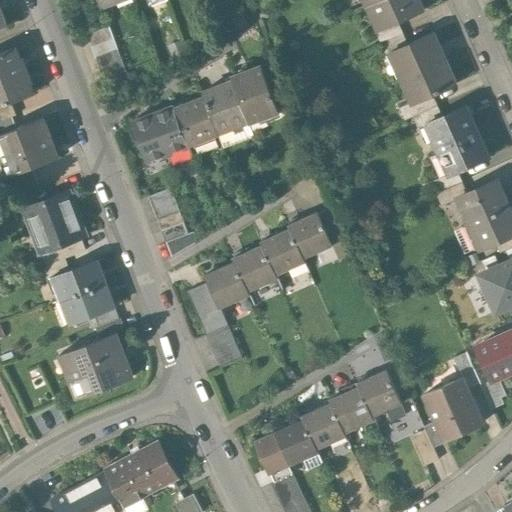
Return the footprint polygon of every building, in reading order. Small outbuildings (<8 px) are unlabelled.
[(94,0),(99,14),(129,3),(127,0),(94,0)] [(357,0),(362,10),(384,0),(357,0)] [(417,0),(384,0),(362,10),(374,36),(397,25),(423,13),(417,0)] [(0,1),(0,29),(9,26),(0,1)] [(268,13),(260,12),(259,19),(267,20),(268,13)] [(237,33),(248,28),(242,14),(231,19),(237,33)] [(374,36),(384,57),(407,46),(397,25),(374,36)] [(109,28),(85,37),(102,82),(126,73),(109,28)] [(193,39),(197,50),(210,45),(205,34),(193,39)] [(407,46),(384,57),(407,108),(431,97),(456,86),(432,34),(407,46)] [(0,77),(31,66),(25,52),(23,53),(20,44),(0,51),(0,77)] [(31,66),(0,77),(0,107),(37,93),(32,79),(35,78),(31,66)] [(230,84),(247,130),(279,118),(261,68),(229,80),(230,84)] [(126,73),(102,82),(109,100),(133,91),(126,73)] [(247,130),(230,84),(201,95),(203,101),(219,141),(247,130)] [(431,97),(407,108),(398,112),(403,123),(411,119),(436,108),(431,97)] [(219,141),(203,101),(175,112),(190,152),(219,141)] [(190,152),(175,112),(172,106),(151,114),(169,160),(190,152)] [(411,119),(416,131),(441,120),(436,108),(411,119)] [(441,120),(416,131),(437,181),(456,172),(488,159),(466,109),(441,120)] [(169,160),(151,114),(129,123),(147,169),(169,160)] [(34,166),(61,156),(47,118),(0,134),(0,159),(6,176),(34,166)] [(41,185),(34,166),(6,176),(13,195),(41,185)] [(433,183),(438,194),(461,184),(456,172),(437,181),(433,183)] [(466,196),(452,202),(475,254),(495,246),(511,238),(511,215),(497,182),(466,196)] [(440,207),(452,202),(466,196),(461,184),(438,194),(435,195),(440,207)] [(265,197),(261,186),(247,192),(251,202),(265,197)] [(170,189),(147,198),(170,259),(196,243),(193,233),(187,235),(170,189)] [(72,191),(23,209),(38,252),(83,236),(88,234),(72,191)] [(246,210),(241,199),(232,203),(237,214),(246,210)] [(285,228),(287,232),(301,264),(332,250),(316,214),(285,228)] [(258,245),(260,250),(274,281),(302,268),(301,264),(287,232),(258,245)] [(83,236),(38,252),(43,264),(67,255),(87,247),(83,236)] [(511,250),(511,238),(495,246),(500,256),(511,250)] [(232,262),(233,265),(247,298),(276,285),(274,281),(260,250),(232,262)] [(67,255),(43,264),(47,276),(55,274),(71,268),(67,255)] [(71,268),(55,274),(63,297),(110,280),(102,257),(71,268)] [(511,264),(487,276),(502,311),(511,306),(511,264)] [(204,277),(208,286),(219,313),(239,305),(242,312),(252,308),(247,298),(233,265),(204,277)] [(110,280),(63,297),(72,322),(89,316),(116,306),(119,305),(110,280)] [(208,286),(186,295),(219,371),(241,362),(219,313),(208,286)] [(116,306),(89,316),(94,327),(120,318),(116,306)] [(120,318),(94,327),(99,339),(116,333),(125,330),(120,318)] [(511,330),(483,344),(498,377),(511,371),(511,330)] [(60,354),(77,400),(134,379),(116,333),(99,339),(60,354)] [(453,359),(462,379),(467,391),(481,385),(466,353),(453,359)] [(406,416),(387,370),(357,383),(359,388),(372,418),(385,412),(390,423),(406,416)] [(292,372),(284,376),(287,383),(295,380),(292,372)] [(498,377),(481,385),(492,409),(502,404),(499,398),(506,395),(498,377)] [(462,379),(422,396),(434,424),(443,443),(483,425),(467,391),(462,379)] [(372,418),(359,388),(331,401),(332,403),(345,434),(373,422),(372,418)] [(345,434),(332,403),(302,416),(304,422),(317,451),(347,439),(345,434)] [(317,451),(304,422),(257,442),(271,474),(302,461),(306,471),(322,464),(317,451)] [(443,443),(434,424),(424,429),(426,433),(434,450),(444,446),(443,443)] [(434,450),(426,433),(412,439),(425,468),(439,462),(434,450)] [(100,463),(103,467),(123,505),(179,476),(157,434),(100,463)] [(103,467),(49,496),(56,511),(126,511),(123,505),(103,467)] [(271,487),(283,511),(310,511),(292,476),(271,487)] [(197,511),(202,509),(193,491),(175,500),(181,511),(197,511)]
